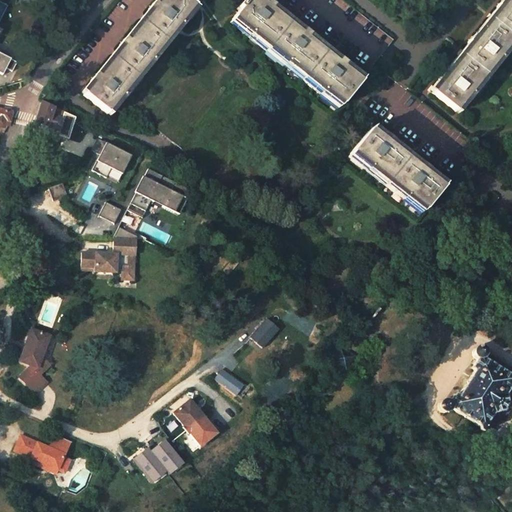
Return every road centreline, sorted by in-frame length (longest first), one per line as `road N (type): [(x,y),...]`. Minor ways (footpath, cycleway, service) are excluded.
road 1 (residential): [(0,352),(20,260),(23,150),(10,137)]
road 2 (residential): [(469,0),(431,45),(415,46),(359,0)]
road 3 (residential): [(102,0),(61,47),(31,102)]
